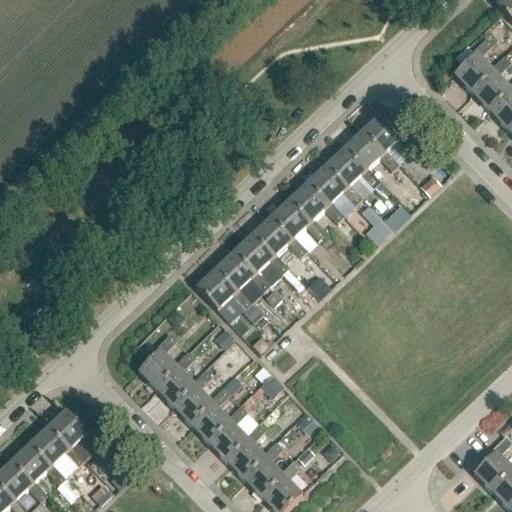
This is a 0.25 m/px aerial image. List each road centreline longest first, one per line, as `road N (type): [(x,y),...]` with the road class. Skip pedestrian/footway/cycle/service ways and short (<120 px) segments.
road 1 (residential): [(68,362),(382,62)]
road 2 (residential): [(0,217),(232,0)]
road 3 (residential): [(216,511),(68,362)]
road 4 (residential): [(511,197),(382,62)]
road 5 (residential): [(399,485),(511,381)]
